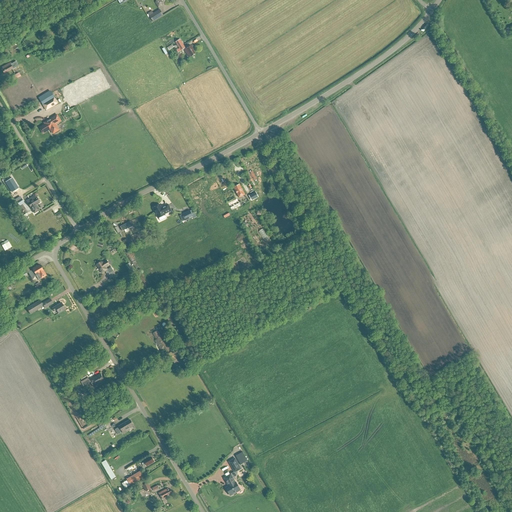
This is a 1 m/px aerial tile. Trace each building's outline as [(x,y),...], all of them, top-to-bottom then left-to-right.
[(153,22),(164,15),(160,9),(153,13),(152,11),(148,13),(153,22)] [(178,52),(185,48),(180,40),(176,42),(179,48),(177,50),(178,52)] [(19,51),(16,44),(9,48),(11,54),(19,51)] [(192,57),(195,54),(193,50),(193,49),(191,46),(186,49),(188,52),(189,52),(192,57)] [(12,69),(18,66),(16,62),(14,64),(13,63),(12,64),(11,62),(9,63),(2,67),(3,69),(2,70),(4,74),(12,69)] [(46,110),(57,103),(54,98),(43,104),(46,110)] [(50,129),(53,133),(58,130),(54,124),(60,121),(57,115),(46,122),(47,123),(40,128),(43,133),(50,129)] [(5,182),(12,193),(18,188),(12,178),(5,182)] [(239,197),(245,194),(239,185),(234,188),(239,197)] [(31,209),(34,214),(38,211),(35,207),(34,206),(39,203),(36,197),(31,200),(30,198),(26,201),(31,209)] [(232,211),(241,206),(237,198),(228,203),(232,211)] [(23,215),(28,212),(23,204),(19,206),(22,211),(21,211),(23,215)] [(168,205),(162,208),(160,205),(153,208),(158,218),(165,215),(165,214),(171,211),(168,205)] [(193,217),(191,211),(183,215),(186,220),(193,217)] [(131,222),(120,227),(122,231),(133,226),(131,222)] [(264,227),(259,230),(265,241),(270,238),(264,227)] [(110,279),(116,275),(111,268),(107,270),(106,267),(110,265),(107,261),(104,263),(103,262),(102,263),(102,262),(97,265),(102,273),(105,271),(110,279)] [(41,278),(46,275),(43,271),(39,265),(35,267),(32,269),(32,270),(28,272),(32,278),(36,276),(38,279),(41,278)] [(24,271),(16,275),(19,280),(27,276),(24,271)] [(30,314),(43,306),(45,308),(53,303),(50,298),(41,304),(39,301),(27,308),(30,314)] [(58,313),(65,309),(61,303),(52,308),(54,311),(56,310),(58,313)] [(170,350),(168,346),(164,340),(162,341),(157,331),(154,333),(157,339),(155,340),(157,344),(158,344),(161,349),(164,347),(167,352),(165,353),(167,357),(178,351),(176,347),(170,350)] [(191,364),(187,357),(180,361),(183,368),(191,364)] [(116,367),(114,368),(121,380),(123,379),(116,367)] [(100,384),(105,382),(101,374),(101,375),(98,377),(97,376),(91,380),(92,383),(94,381),(97,385),(100,384)] [(129,429),(133,426),(130,420),(119,426),(120,428),(119,429),(120,431),(121,430),(123,433),(129,430),(129,429)] [(96,433),(105,427),(104,424),(95,430),(96,433)] [(243,452),(235,456),(240,465),(247,461),(243,452)] [(147,466),(154,462),(151,457),(144,461),(145,462),(142,463),(144,466),(146,464),(147,466)] [(101,462),(111,479),(115,477),(106,459),(101,462)] [(229,487),(226,489),(231,496),(237,492),(237,493),(241,491),(239,487),(239,488),(236,483),(233,478),(237,476),(238,472),(237,472),(241,469),(236,459),(229,462),(235,472),(230,474),(231,475),(225,479),(229,487)] [(130,485),(144,476),(140,470),(127,479),(130,485)] [(168,488),(159,493),(158,493),(161,499),(172,493),(170,490),(169,490),(168,488)]
